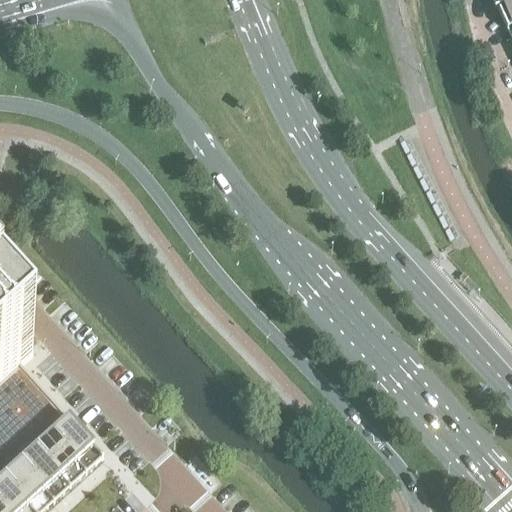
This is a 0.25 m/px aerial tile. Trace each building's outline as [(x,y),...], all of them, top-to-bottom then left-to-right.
[(511,0),(495,0),(500,11),(511,5),(511,0)] [(511,5),(500,11),(511,36),(511,5)] [(0,438),(23,464),(35,453),(51,438),(68,423),(20,369),(32,358),(0,323),(0,438)] [(101,460),(68,423),(51,438),(86,477),(87,476),(101,463),(103,461),(102,460),(101,460)] [(86,477),(51,438),(35,453),(70,492),(71,491),(85,478),(86,477)] [(19,468),(33,483),(54,506),(55,505),(69,492),(70,492),(35,453),(23,464),(19,468)] [(19,468),(3,483),(7,486),(9,489),(17,498),(29,511),(46,511),(53,507),(54,506),(33,483),(19,468)] [(3,483),(0,485),(0,511),(29,511),(17,498),(9,489),(7,486),(3,483)]
